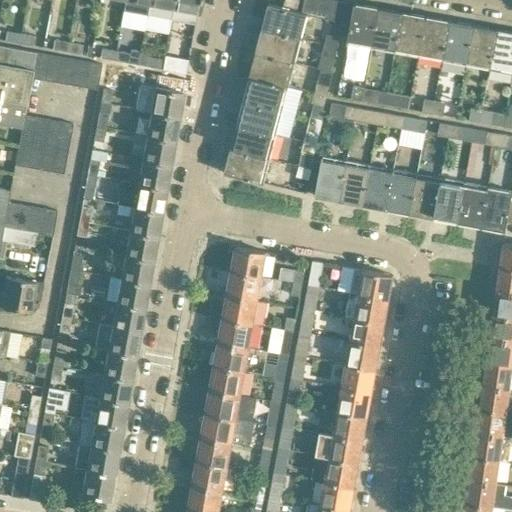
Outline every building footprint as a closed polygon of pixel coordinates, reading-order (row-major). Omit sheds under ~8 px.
[(124,0),(122,12),(127,13),(146,16),(149,0),(124,0)] [(173,0),(149,0),(146,16),(170,21),(173,0)] [(198,0),(173,0),(170,21),(171,17),(195,21),(198,0)] [(304,0),(302,12),(307,14),(307,15),(316,17),(318,0),(304,0)] [(318,0),(316,17),(329,20),(332,0),(318,0)] [(336,0),(332,0),(329,20),(344,23),(348,2),(336,0)] [(307,15),(307,14),(302,12),(281,6),(268,3),(262,28),(301,38),(307,15)] [(354,3),(347,43),(372,47),(379,8),(354,3)] [(379,8),(372,47),(395,52),(402,12),(379,8)] [(402,12),(395,52),(419,56),(426,16),(402,12)] [(426,16),(419,56),(443,60),(450,21),(426,16)] [(450,21),(443,60),(466,65),(473,25),(450,21)] [(497,29),(473,25),(466,65),(489,69),(497,29)] [(262,28),(256,52),(295,62),(301,38),(262,28)] [(511,32),(497,29),(489,69),(511,73),(511,32)] [(7,31),(5,41),(18,43),(19,38),(22,39),(23,33),(7,31)] [(18,43),(34,46),(36,36),(23,33),(22,39),(19,38),(18,43)] [(54,39),(52,49),(65,51),(66,46),(68,47),(69,42),(54,39)] [(66,46),(65,51),(81,54),(83,44),(69,42),(68,47),(66,46)] [(324,44),(319,68),(320,69),(333,72),(333,71),(331,71),(337,47),(324,44)] [(0,243),(1,240),(3,227),(8,201),(10,189),(0,187),(0,124),(21,129),(24,114),(30,77),(35,52),(0,45),(0,243)] [(116,55),(117,51),(102,48),(100,57),(113,60),(114,55),(116,55)] [(131,49),(130,53),(117,51),(116,55),(114,55),(113,60),(138,64),(140,51),(131,49)] [(35,52),(30,77),(45,79),(49,55),(35,52)] [(147,66),(185,73),(188,59),(149,52),(147,66)] [(289,86),(295,62),(256,52),(250,75),(289,86)] [(62,57),(49,55),(45,79),(58,82),(62,57)] [(75,59),(62,57),(58,82),(71,84),(75,59)] [(88,61),(75,59),(71,84),(83,87),(88,61)] [(101,64),(88,61),(83,87),(96,89),(101,64)] [(320,69),(316,84),(329,88),(333,72),(320,69)] [(283,109),(289,86),(250,75),(243,99),(283,109)] [(139,84),(135,108),(151,110),(178,115),(182,92),(139,84)] [(354,85),(351,98),(362,100),(365,87),(354,85)] [(103,88),(100,102),(110,104),(112,90),(103,88)] [(376,102),(386,104),(388,92),(378,90),(376,102)] [(313,104),(310,116),(322,119),(323,119),(325,110),(323,110),(327,95),(314,92),(312,103),(313,104)] [(388,92),(386,104),(409,108),(412,96),(388,92)] [(423,111),(433,113),(435,100),(425,98),(423,111)] [(243,99),(237,124),(276,133),(283,109),(243,99)] [(435,100),(433,113),(443,115),(445,102),(435,100)] [(332,102),(330,116),(341,118),(339,128),(351,130),(353,120),(355,107),(332,102)] [(355,107),(353,120),(376,124),(379,111),(355,107)] [(471,107),(469,119),(480,121),(482,110),(481,110),(482,109),(471,107)] [(480,121),(504,126),(506,113),(482,109),(481,110),(482,110),(480,121)] [(174,139),(178,115),(151,110),(146,134),(174,139)] [(99,111),(96,127),(101,128),(101,125),(106,126),(108,113),(99,111)] [(379,111),(376,124),(390,127),(393,114),(379,111)] [(21,129),(19,140),(31,142),(36,116),(24,114),(21,129)] [(36,116),(31,142),(44,144),(49,119),(36,116)] [(309,116),(304,140),(317,143),(322,119),(310,116),(309,116)] [(424,133),(426,120),(403,116),(400,129),(424,133)] [(49,119),(44,144),(55,146),(60,121),(49,119)] [(60,121),(55,146),(68,149),(72,123),(60,121)] [(449,124),(440,122),(438,135),(447,137),(449,124)] [(270,157),(276,133),(237,124),(231,148),(270,157)] [(449,124),(447,137),(459,139),(461,126),(449,124)] [(103,142),(106,126),(101,125),(101,128),(96,127),(93,140),(103,142)] [(487,131),(485,144),(495,145),(497,133),(487,131)] [(497,133),(495,145),(507,148),(510,135),(497,133)] [(142,158),(169,163),(174,139),(146,134),(142,158)] [(19,140),(15,164),(27,167),(31,142),(19,140)] [(311,168),(317,143),(304,140),(298,165),(311,168)] [(27,167),(39,169),(44,144),(31,142),(27,167)] [(44,144),(39,169),(51,171),(55,146),(44,144)] [(68,149),(55,146),(51,171),(63,173),(68,149)] [(264,182),(270,157),(231,148),(224,172),(264,182)] [(315,195),(339,200),(346,160),(322,156),(315,195)] [(165,187),(169,163),(142,158),(138,182),(165,187)] [(90,159),(87,174),(92,175),(92,173),(97,174),(99,161),(90,159)] [(370,164),(346,160),(339,200),(363,204),(370,164)] [(393,169),(370,164),(363,204),(387,209),(393,169)] [(298,165),(296,175),(309,179),(311,168),(298,165)] [(417,173),(393,169),(387,209),(410,213),(417,173)] [(92,175),(87,174),(85,187),(83,197),(92,199),(97,174),(92,173),(92,175)] [(440,177),(417,173),(410,213),(434,217),(440,177)] [(464,182),(440,177),(434,217),(457,222),(464,182)] [(116,203),(133,206),(161,211),(165,187),(138,182),(120,179),(116,203)] [(488,186),(464,182),(457,222),(481,226),(488,186)] [(511,193),(511,190),(488,186),(481,226),(505,230),(507,222),(509,210),(511,198),(511,193)] [(15,229),(20,204),(8,201),(3,227),(15,229)] [(15,229),(28,231),(33,206),(20,204),(15,229)] [(40,233),(44,208),(33,206),(28,231),(36,233),(40,233)] [(84,220),(88,221),(91,208),(81,206),(78,222),(83,223),(84,220)] [(156,235),(161,211),(133,206),(129,230),(156,235)] [(57,210),(44,208),(40,233),(52,236),(57,210)] [(86,237),(88,221),(84,220),(83,223),(78,222),(76,235),(86,237)] [(3,227),(1,240),(34,245),(36,233),(28,231),(15,229),(3,227)] [(125,254),(152,259),(156,235),(129,230),(125,254)] [(511,243),(503,242),(500,268),(511,269),(511,243)] [(266,252),(235,246),(231,271),(262,277),(266,252)] [(73,254),(70,269),(74,270),(75,268),(80,269),(82,256),(73,254)] [(148,283),(152,259),(125,254),(120,278),(148,283)] [(313,260),(308,285),(319,287),(322,273),(323,262),(313,260)] [(66,292),(75,294),(79,295),(81,285),(77,284),(80,269),(75,268),(74,270),(70,269),(67,283),(66,292)] [(354,268),(350,293),(389,301),(393,275),(354,268)] [(511,269),(500,268),(496,291),(511,293),(511,269)] [(302,283),(304,271),(296,269),(293,282),(302,283)] [(262,277),(231,271),(226,296),(257,301),(262,277)] [(32,298),(40,299),(43,282),(5,275),(2,292),(0,291),(0,304),(30,310),(32,298)] [(116,301),(127,303),(143,306),(148,283),(120,278),(116,301)] [(302,283),(293,282),(291,294),(300,296),(302,283)] [(308,285),(304,309),(314,311),(319,287),(308,285)] [(493,315),(511,317),(511,293),(496,291),(493,315)] [(71,317),(75,294),(66,292),(64,302),(61,317),(66,318),(66,316),(71,317)] [(350,293),(345,317),(354,318),(384,324),(389,301),(350,293)] [(257,301),(226,296),(222,319),(253,325),(257,301)] [(112,325),(139,330),(143,306),(127,303),(116,301),(112,325)] [(304,309),(299,332),(310,334),(314,311),(304,309)] [(490,339),(511,342),(511,317),(493,315),(490,339)] [(61,317),(59,330),(68,332),(71,317),(66,316),(66,318),(61,317)] [(287,317),(284,330),(293,332),(296,319),(287,317)] [(354,318),(350,341),(380,347),(384,324),(354,318)] [(253,325),(222,319),(218,343),(249,349),(253,325)] [(107,349),(127,353),(135,354),(139,330),(112,325),(107,349)] [(10,331),(0,328),(0,354),(5,355),(10,331)] [(289,356),(293,332),(284,330),(280,354),(289,356)] [(18,355),(22,332),(11,331),(8,353),(18,355)] [(299,332),(295,356),(306,358),(310,334),(299,332)] [(511,342),(490,339),(486,363),(511,366),(511,342)] [(350,341),(345,366),(376,371),(380,347),(350,341)] [(249,349),(218,343),(214,366),(245,372),(249,349)] [(42,361),(47,361),(49,348),(40,347),(37,362),(42,363),(42,361)] [(55,349),(52,365),(57,366),(58,363),(62,364),(65,351),(55,349)] [(103,373),(130,378),(135,354),(127,353),(107,349),(103,373)] [(275,378),(285,379),(289,356),(280,354),(275,378)] [(295,356),(291,379),(302,381),(306,358),(295,356)] [(44,377),(47,361),(42,361),(42,363),(37,362),(35,375),(44,377)] [(60,380),(62,364),(58,363),(57,366),(52,365),(50,378),(60,380)] [(511,366),(486,363),(483,386),(511,390),(511,366)] [(245,372),(214,366),(209,390),(240,396),(245,372)] [(345,366),(341,388),(371,394),(376,371),(345,366)] [(126,402),(130,378),(103,373),(99,397),(126,402)] [(280,403),(285,379),(275,378),(271,402),(280,403)] [(291,379),(287,402),(297,404),(302,381),(291,379)] [(511,390),(483,386),(479,410),(506,414),(511,415),(511,390)] [(341,388),(337,411),(367,417),(371,394),(341,388)] [(256,399),(240,396),(209,390),(205,414),(252,422),(256,399)] [(33,408),(38,409),(41,396),(31,394),(28,410),(33,411),(33,408)] [(83,394),(79,418),(84,419),(122,426),(126,402),(99,397),(83,394)] [(287,402),(282,426),(293,428),(297,404),(287,402)] [(45,404),(44,412),(49,413),(49,411),(54,412),(55,405),(45,404)] [(33,411),(28,410),(26,423),(35,424),(38,409),(33,408),(33,411)] [(476,434),(503,438),(506,414),(479,410),(476,434)] [(44,412),(40,436),(49,437),(54,412),(49,411),(49,413),(44,412)] [(337,411),(332,435),(363,440),(367,417),(337,411)] [(255,423),(252,422),(205,414),(201,438),(232,443),(250,446),(255,423)] [(122,426),(94,421),(84,419),(80,443),(90,444),(117,449),(122,426)] [(272,450),(276,426),(267,425),(262,448),(272,450)] [(289,451),(293,428),(282,426),(278,449),(289,451)] [(30,457),(32,443),(34,434),(18,431),(14,455),(19,456),(20,456),(20,457),(24,458),(25,456),(30,457)] [(319,432),(315,455),(359,463),(363,440),(332,435),(319,432)] [(476,434),(473,457),(499,461),(510,463),(511,447),(511,439),(503,438),(476,434)] [(232,443),(201,438),(196,461),(227,467),(232,443)] [(90,444),(86,468),(113,473),(117,449),(90,444)] [(38,445),(35,460),(40,461),(40,458),(45,459),(47,446),(38,445)] [(267,474),(272,450),(262,448),(261,459),(258,473),(267,474)] [(315,455),(311,479),(324,482),(354,487),(359,463),(315,455)] [(15,469),(10,495),(22,498),(30,457),(25,456),(24,458),(20,457),(20,456),(19,456),(16,470),(15,469)] [(499,461),(473,457),(469,480),(496,485),(499,461)] [(35,460),(31,483),(43,486),(44,475),(43,475),(45,461),(45,459),(40,458),(40,461),(35,460)] [(227,467),(196,461),(192,485),(223,490),(227,467)] [(276,461),(274,473),(285,475),(287,463),(276,461)] [(109,497),(113,473),(86,468),(81,493),(91,494),(109,497)] [(258,473),(256,484),(265,486),(267,474),(258,473)] [(274,473),(269,496),(280,498),(285,475),(274,473)] [(469,480),(466,504),(506,511),(506,510),(511,511),(511,495),(506,495),(508,486),(496,485),(469,480)] [(324,482),(320,504),(350,510),(354,487),(324,482)] [(40,501),(43,486),(31,483),(28,499),(40,501)] [(219,511),(223,490),(192,485),(188,509),(204,511),(219,511)] [(269,496),(266,511),(277,511),(280,498),(269,496)] [(311,503),(309,511),(349,511),(350,510),(320,504),(311,503)]
